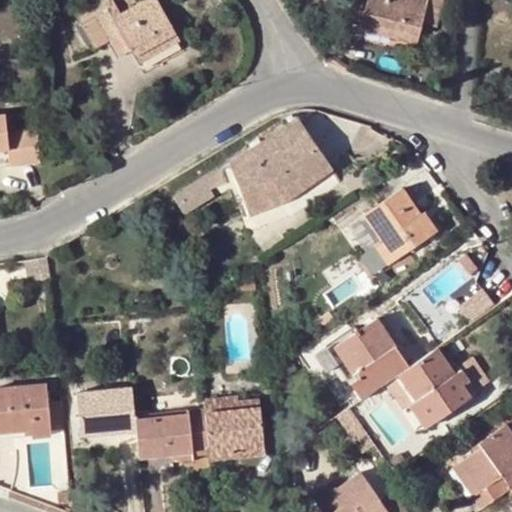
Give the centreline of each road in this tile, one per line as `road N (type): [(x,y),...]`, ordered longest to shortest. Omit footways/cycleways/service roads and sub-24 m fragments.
road 1 (residential): [(0,234),(50,229),(299,76)]
road 2 (unknown): [(511,234),(454,127),(466,0)]
road 3 (residential): [(299,76),(511,146)]
